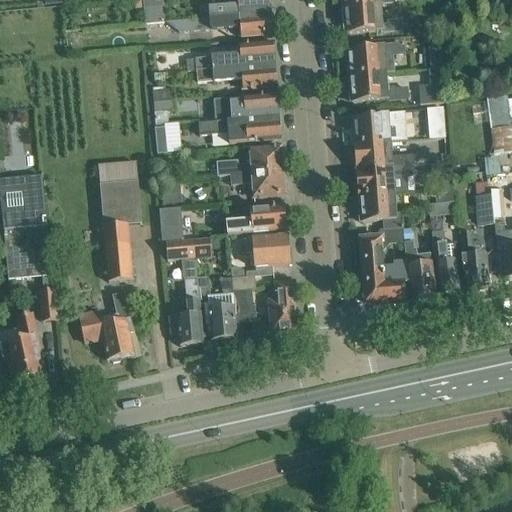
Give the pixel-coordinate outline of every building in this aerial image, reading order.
[(163,0),(162,0),(143,2),(144,10),(146,26),(166,24),(163,0)] [(211,20),(271,15),(269,0),(237,0),(238,6),(210,8),(211,20)] [(342,0),(344,9),(380,6),(379,0),(342,0)] [(382,26),(380,6),(344,9),(345,26),(346,26),(347,36),(382,33),(382,34),(402,32),(401,21),(388,22),(389,25),(382,26)] [(271,15),(211,20),(188,21),(188,31),(240,27),(241,39),(272,37),(271,15)] [(196,73),(275,67),(273,44),(239,47),(239,57),(195,61),(196,73)] [(349,78),(386,75),(384,53),(391,53),(391,57),(403,56),(403,46),(383,47),(383,49),(348,51),(349,61),(348,61),(349,78)] [(443,60),(430,61),(431,71),(443,70),(443,60)] [(275,67),(196,73),(197,84),(242,80),(243,92),(277,89),(275,67)] [(386,75),(349,78),(351,95),(352,94),(353,104),(387,101),(387,102),(407,101),(406,90),(393,91),(394,94),(387,95),(386,75)] [(444,103),(442,87),(421,89),(422,105),(444,103)] [(154,102),(175,101),(174,90),(153,91),(154,102)] [(217,123),(279,118),(277,97),(243,99),(243,109),(216,111),(217,123)] [(511,155),(511,135),(507,99),(486,102),(494,158),(511,155)] [(175,101),(153,103),(154,113),(176,111),(175,101)] [(355,146),(390,143),(389,122),(395,122),(396,126),(425,124),(424,112),(408,113),(408,114),(387,116),(387,117),(353,120),(355,146)] [(279,118),(217,123),(198,125),(199,137),(228,134),(229,146),(281,141),(279,118)] [(169,154),(167,129),(157,130),(159,155),(169,154)] [(390,143),(355,146),(354,146),(356,172),(413,168),(426,167),(425,157),(398,159),(399,163),(392,163),(390,143)] [(229,176),(284,172),(282,149),(249,152),(250,165),(229,167),(228,165),(216,166),(216,178),(229,176)] [(100,187),(139,184),(137,166),(99,170),(100,187)] [(413,168),(356,172),(358,199),(359,198),(394,196),(393,173),(399,173),(400,178),(414,177),(413,168)] [(286,198),(284,172),(229,176),(230,186),(252,185),(253,200),(286,198)] [(0,200),(3,232),(47,228),(42,178),(0,182),(0,200)] [(143,225),(139,184),(100,187),(110,284),(133,282),(128,226),(143,225)] [(451,189),(434,191),(435,207),(453,205),(451,189)] [(162,209),(181,207),(180,190),(161,191),(162,209)] [(511,232),(505,233),(504,224),(502,198),(501,198),(500,190),(489,191),(490,200),(492,227),(494,227),(496,250),(501,249),(504,281),(511,280),(511,232)] [(394,196),(359,198),(361,224),(383,223),(384,232),(402,230),(401,215),(396,215),(394,196)] [(492,227),(490,200),(475,201),(477,229),(492,227)] [(284,208),(264,209),(250,210),(251,229),(247,230),(247,226),(230,227),(230,238),(286,233),(284,208)] [(163,242),(184,240),(181,210),(160,212),(163,242)] [(51,278),(47,228),(3,232),(8,282),(51,278)] [(412,231),(404,231),(405,242),(413,242),(412,231)] [(461,294),(457,260),(456,258),(459,257),(457,244),(446,245),(444,233),(432,235),(441,298),(446,297),(447,301),(460,299),(459,295),(461,294)] [(464,258),(461,258),(463,275),(464,275),(465,291),(490,288),(486,255),(474,256),(472,234),(462,235),(464,258)] [(256,270),(269,269),(289,267),(287,239),(253,242),(253,241),(240,242),(241,254),(254,253),(256,270)] [(193,244),(195,261),(215,260),(213,242),(193,244)] [(407,270),(407,265),(395,266),(395,270),(384,271),(382,242),(361,244),(364,278),(384,276),(385,288),(397,287),(396,275),(403,274),(403,270),(407,270)] [(195,261),(193,244),(167,246),(169,263),(195,261)] [(405,245),(407,265),(411,303),(436,299),(431,264),(419,266),(418,259),(416,260),(414,244),(405,245)] [(197,279),(195,263),(184,264),(189,316),(177,317),(179,348),(203,346),(197,279)] [(408,285),(407,270),(403,270),(403,274),(396,275),(397,287),(385,288),(384,276),(364,278),(366,304),(369,307),(406,304),(404,286),(408,285)] [(255,278),(232,280),(233,294),(248,292),(252,292),(256,292),(255,279),(255,278)] [(233,294),(232,280),(231,280),(222,281),(223,296),(208,298),(211,343),(236,341),(235,318),(233,294)] [(273,333),(296,331),(293,286),(277,287),(277,292),(270,292),(273,333)] [(57,322),(54,292),(40,293),(43,324),(57,322)] [(233,294),(235,318),(250,317),(248,292),(233,294)] [(79,318),(81,327),(85,346),(103,342),(107,363),(134,357),(129,335),(133,334),(124,295),(113,297),(117,317),(99,321),(97,314),(79,318)] [(18,319),(22,341),(0,345),(0,348),(3,360),(8,359),(13,384),(43,377),(38,353),(40,352),(32,316),(18,319)]
